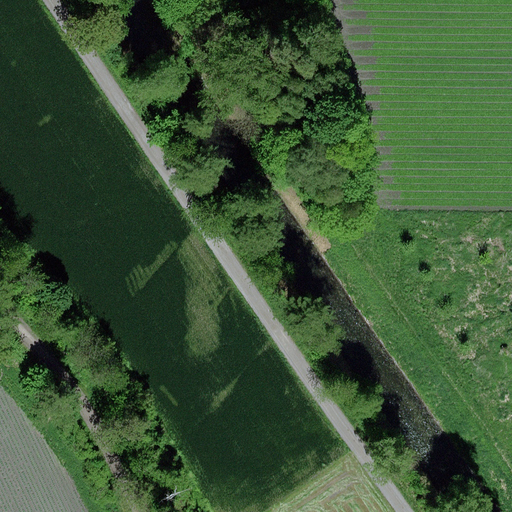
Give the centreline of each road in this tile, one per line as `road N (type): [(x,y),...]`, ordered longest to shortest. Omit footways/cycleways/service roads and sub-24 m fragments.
road 1 (track): [(408,511),(54,0)]
road 2 (track): [(0,309),(63,377),(141,511)]
